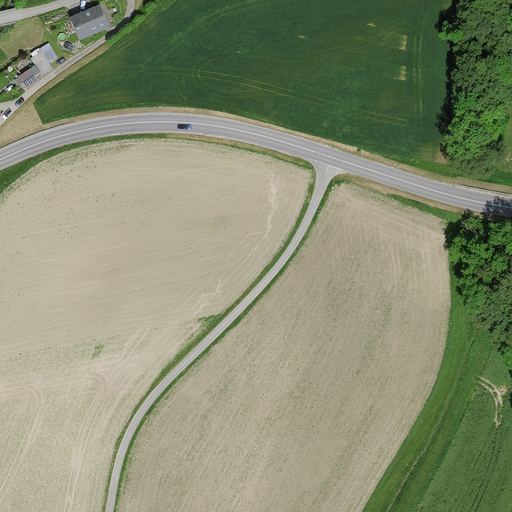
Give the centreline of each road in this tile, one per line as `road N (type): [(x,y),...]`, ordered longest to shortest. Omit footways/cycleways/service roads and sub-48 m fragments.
road 1 (unclassified): [(330,157),(282,260),(170,375),(130,429),(109,511)]
road 2 (secondary): [(330,157),(250,132),(163,121),(65,134),(0,159)]
road 3 (secondary): [(511,208),(330,157)]
